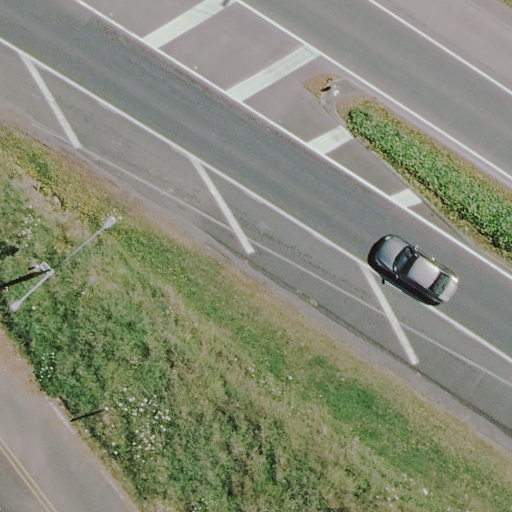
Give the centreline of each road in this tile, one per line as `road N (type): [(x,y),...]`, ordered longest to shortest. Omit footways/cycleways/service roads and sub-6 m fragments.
road 1 (trunk): [(511,357),(0,12)]
road 2 (trunk): [(278,0),(511,151)]
